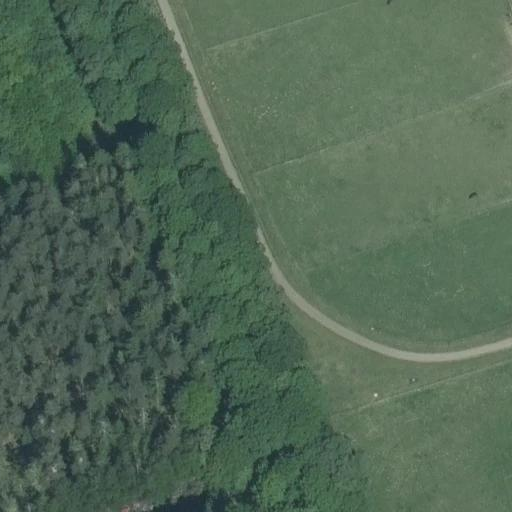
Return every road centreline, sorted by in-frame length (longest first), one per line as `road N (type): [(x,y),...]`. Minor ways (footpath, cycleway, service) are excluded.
road 1 (track): [(94,0),(312,511)]
road 2 (track): [(155,145),(0,207)]
